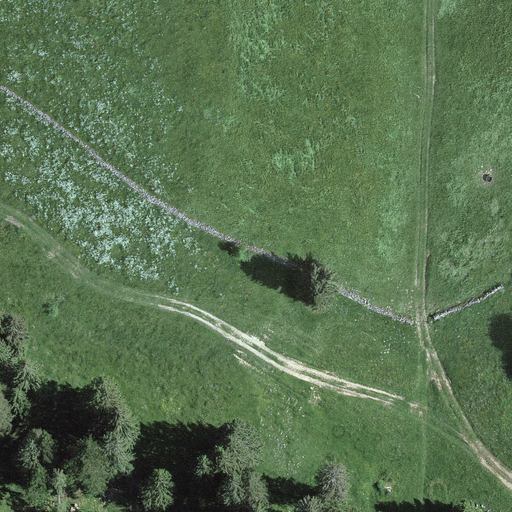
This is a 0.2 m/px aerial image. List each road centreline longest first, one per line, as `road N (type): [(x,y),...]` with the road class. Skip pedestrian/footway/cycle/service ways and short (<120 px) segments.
road 1 (track): [(400,511),(438,0)]
road 2 (track): [(408,399),(316,375),(203,308),(120,298),(0,219)]
